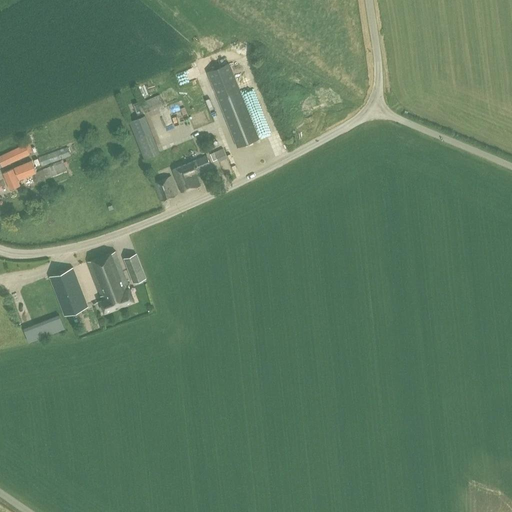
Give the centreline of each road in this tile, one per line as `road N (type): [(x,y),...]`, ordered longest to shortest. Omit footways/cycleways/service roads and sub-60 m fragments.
road 1 (unclassified): [(0,249),(47,253),(119,235),(259,172),(368,108)]
road 2 (unclassified): [(511,167),(368,108)]
